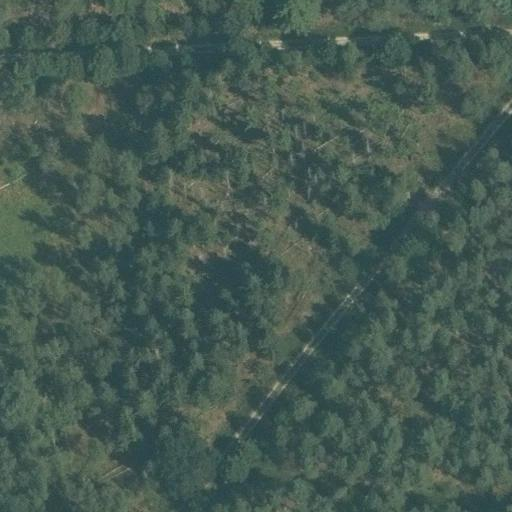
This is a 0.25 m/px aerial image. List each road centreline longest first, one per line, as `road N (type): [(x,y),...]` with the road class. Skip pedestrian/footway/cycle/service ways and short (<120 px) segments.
road 1 (track): [(192,511),(511,110)]
road 2 (unknown): [(0,66),(511,36)]
